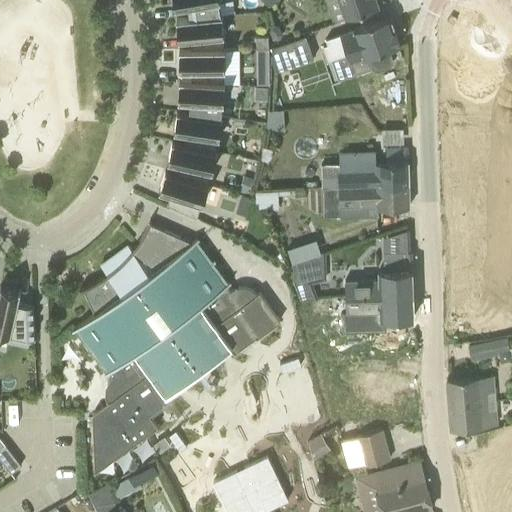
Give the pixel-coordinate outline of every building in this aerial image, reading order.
[(173,0),(175,8),(187,6),(189,17),(221,14),(219,1),(221,0),(220,0),(173,0)] [(378,8),(375,0),(340,0),(347,19),(378,8)] [(222,14),(221,14),(189,17),(177,19),(179,39),(191,38),(192,49),(224,49),(223,35),(224,35),(222,14)] [(351,61),(368,55),(373,68),(378,70),(391,65),(394,60),(389,48),(400,44),(390,16),(341,34),(351,61)] [(283,35),(280,27),(276,25),(272,26),(270,31),(273,39),(277,41),(281,39),(283,35)] [(306,35),(271,47),(279,70),(314,58),(306,35)] [(269,48),(267,36),(256,37),(257,48),(269,48)] [(224,83),(224,71),(225,50),(225,49),(224,49),(192,49),(179,49),(179,70),(192,70),(192,81),(224,83)] [(257,49),(257,63),(269,63),(269,49),(257,49)] [(192,81),(179,80),(178,101),(190,101),(189,112),(221,117),(222,103),(224,103),(225,83),(224,83),(192,81)] [(268,99),(269,87),(255,86),(254,98),(268,99)] [(189,112),(177,110),(174,131),(186,133),(184,143),(216,150),(218,137),(219,138),(222,117),(221,117),(189,112)] [(324,132),(317,142),(326,149),(334,140),(324,132)] [(184,143),(172,141),(168,161),(180,164),(177,174),(208,184),(211,171),(213,171),(217,151),(216,150),(184,143)] [(323,187),(339,186),(409,183),(408,160),(407,146),(386,147),(387,161),(322,164),(323,187)] [(177,174),(165,170),(159,190),(171,194),(167,204),(197,217),(201,204),(203,204),(209,184),(208,184),(177,174)] [(249,195),(255,178),(246,175),(240,192),(249,195)] [(340,215),(339,203),(348,203),(386,202),(386,207),(410,206),(409,183),(339,186),(323,187),(323,215),(340,215)] [(278,195),(278,190),(256,190),(256,202),(259,202),(259,208),(279,208),(278,195)] [(249,206),(251,198),(242,195),(240,204),(249,206)] [(171,399),(170,397),(168,395),(170,393),(188,379),(189,380),(190,379),(189,378),(209,363),(210,364),(212,363),(211,362),(231,347),(235,353),(237,352),(236,351),(256,336),(257,337),(280,320),(260,292),(257,294),(255,292),(253,290),(250,289),(247,288),(243,287),(241,287),(238,287),(235,288),(233,289),(231,290),(227,285),(232,282),(231,280),(226,284),(194,240),(192,241),(151,223),(152,220),(150,219),(146,226),(143,233),(140,238),(137,242),(132,249),(129,246),(102,266),(107,273),(101,277),(94,281),(87,285),(80,288),(80,290),(83,288),(95,313),(77,326),(108,370),(104,373),(105,373),(105,374),(109,371),(113,376),(110,379),(108,381),(106,385),(106,388),(105,392),(106,396),(107,399),(108,402),(92,414),(94,472),(157,426),(149,414),(169,399),(170,400),(171,399)] [(383,251),(384,270),(378,271),(378,279),(345,280),(345,296),(413,294),(412,269),(410,269),(410,265),(412,265),(411,250),(383,251)] [(293,262),(294,281),(325,280),(324,251),(293,262)] [(11,333),(35,339),(34,306),(33,306),(18,302),(20,290),(0,286),(0,285),(0,332),(10,335),(11,333)] [(380,319),(413,318),(413,294),(345,296),(346,312),(380,311),(380,319)] [(508,338),(470,345),(472,359),(497,355),(497,351),(509,349),(508,338)] [(368,391),(375,418),(406,410),(396,372),(384,375),(379,359),(321,366),(328,391),(353,384),(356,394),(368,391)] [(492,375),(447,378),(449,403),(494,399),(492,375)] [(494,399),(449,403),(451,429),(483,426),(483,424),(496,423),(494,399)] [(382,429),(363,434),(341,440),(350,469),(390,458),(382,429)] [(331,449),(322,434),(321,433),(309,441),(314,460),(331,449)] [(6,445),(0,450),(0,458),(11,473),(21,465),(6,445)] [(268,456),(213,482),(218,491),(227,511),(261,511),(272,507),(289,499),(268,456)] [(368,511),(416,511),(432,508),(420,461),(359,478),(368,511)] [(112,485),(118,498),(142,487),(135,473),(112,485)]
